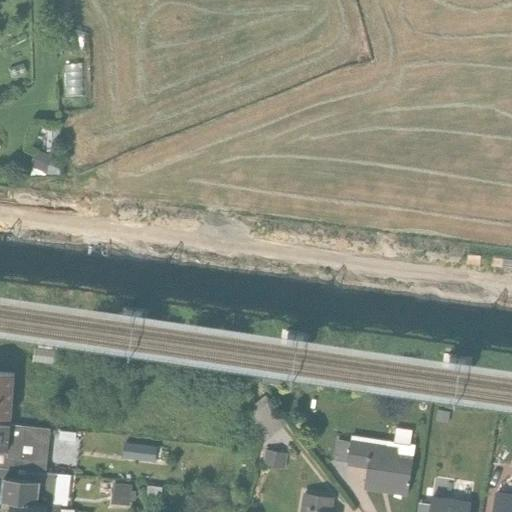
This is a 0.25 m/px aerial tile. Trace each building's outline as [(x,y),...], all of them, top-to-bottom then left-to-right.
[(73,77),(73,68),(69,68),(69,96),(84,96),(84,77),(73,77)] [(64,160),(34,154),(31,170),(61,175),(64,160)] [(14,378),(0,377),(0,420),(11,421),(14,378)] [(24,429),(0,426),(0,471),(35,475),(36,461),(21,457),(24,429)] [(386,449),(335,441),(333,463),(348,466),(347,470),(366,471),(362,493),(407,500),(414,448),(386,444),(386,449)] [(266,450),(265,465),(287,466),(288,451),(266,450)] [(35,475),(0,471),(0,485),(0,489),(0,504),(9,506),(60,509),(65,510),(70,480),(57,478),(55,481),(38,478),(35,475)] [(511,511),(511,497),(495,495),(492,511),(511,511)] [(331,511),(333,501),(302,496),(299,511),(331,511)] [(430,500),(428,511),(468,511),(469,506),(430,500)]
